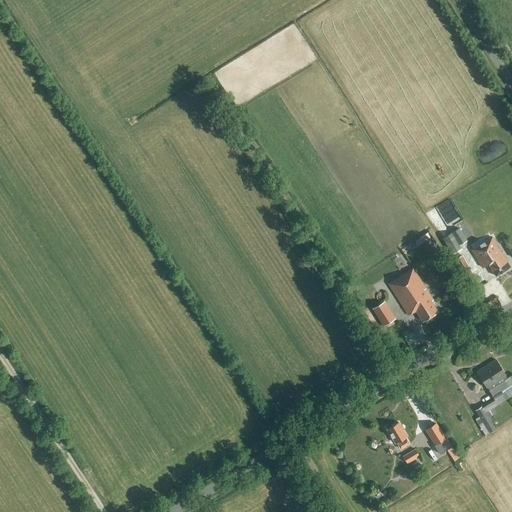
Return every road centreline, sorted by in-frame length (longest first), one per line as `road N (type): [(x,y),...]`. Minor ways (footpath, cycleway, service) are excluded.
road 1 (tertiary): [(176,511),(511,308)]
road 2 (track): [(103,511),(0,353)]
